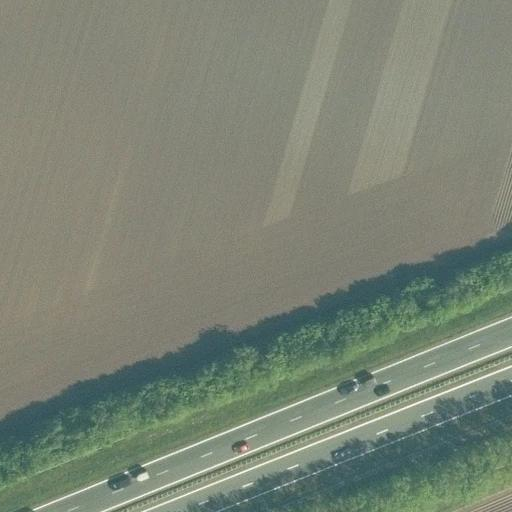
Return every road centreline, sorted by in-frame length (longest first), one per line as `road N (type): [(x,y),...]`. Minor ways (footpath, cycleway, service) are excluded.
road 1 (trunk): [(511,331),(60,511)]
road 2 (trunk): [(179,511),(511,381)]
